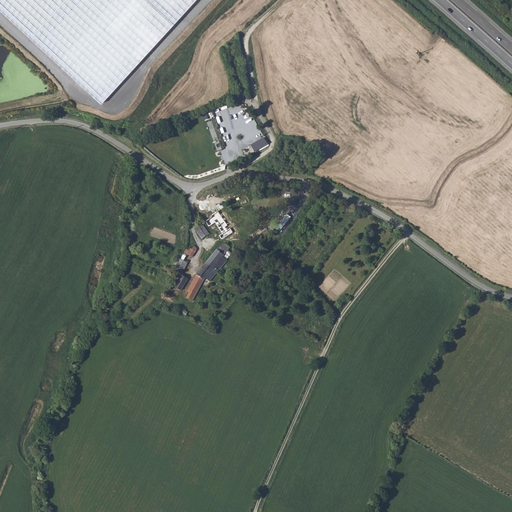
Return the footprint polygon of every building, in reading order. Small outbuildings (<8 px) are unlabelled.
[(0,0),(0,9),(102,103),(196,0),(0,0)] [(264,138),(250,145),(254,152),(268,145),(264,138)] [(220,235),(222,239),(226,236),(224,233),(226,231),(224,228),(226,227),(217,214),(211,217),(222,234),(220,235)] [(195,229),(201,238),(210,232),(205,222),(195,229)] [(183,254),(191,258),(196,249),(196,247),(195,247),(194,246),(193,246),(190,250),(186,248),(185,250),(183,254)] [(214,269),(218,272),(226,262),(223,259),(229,251),(223,246),(215,253),(205,265),(212,271),(214,269)] [(182,256),(176,266),(179,267),(177,271),(181,273),(187,262),(183,260),(184,258),(182,256)] [(187,296),(192,300),(205,279),(209,282),(218,272),(214,269),(212,271),(205,265),(198,272),(187,291),(189,293),(187,296)] [(181,274),(174,287),(179,290),(187,278),(181,274)] [(173,301),(179,290),(174,287),(171,285),(164,294),(172,300),(173,301)]
